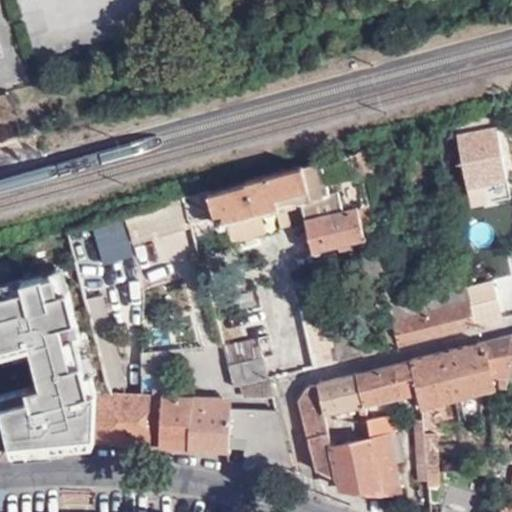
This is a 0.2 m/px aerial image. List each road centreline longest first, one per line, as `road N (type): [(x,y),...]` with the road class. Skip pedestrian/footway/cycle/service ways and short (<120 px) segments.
road 1 (residential): [(314,511),(287,381),(511,324)]
road 2 (primary): [(0,486),(192,485),(298,511)]
